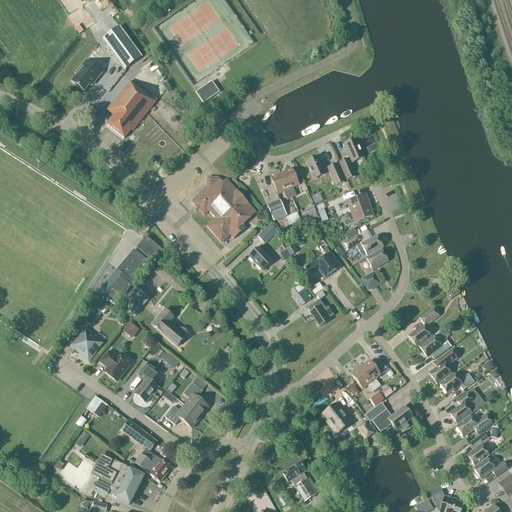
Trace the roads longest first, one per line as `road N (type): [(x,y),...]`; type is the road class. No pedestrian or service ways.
road 1 (tertiary): [(269,387),(256,326),(148,199)]
road 2 (residential): [(491,496),(463,493),(418,392),(368,325)]
road 3 (unclassified): [(234,117),(248,100),(350,47),(344,0)]
road 4 (tertiary): [(148,199),(72,135),(0,96)]
road 5 (residential): [(196,459),(56,363)]
road 6 (residential): [(368,325),(404,280),(377,187)]
road 7 (residential): [(336,134),(272,160),(234,117)]
road 8 (residential): [(269,387),(303,382),(368,325)]
